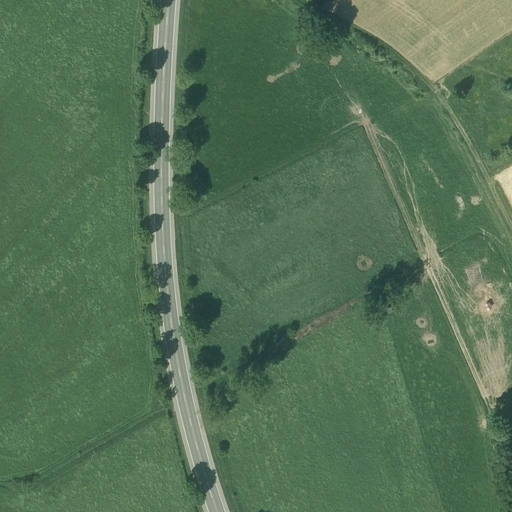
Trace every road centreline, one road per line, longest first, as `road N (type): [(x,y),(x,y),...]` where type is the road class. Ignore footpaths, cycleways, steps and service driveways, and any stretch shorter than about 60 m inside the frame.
road 1 (secondary): [(218,511),(177,359),(164,260),(168,0)]
road 2 (track): [(368,126),(492,411)]
road 3 (track): [(301,0),(366,34),(429,82),(484,169)]
road 4 (track): [(511,398),(488,413),(504,511)]
